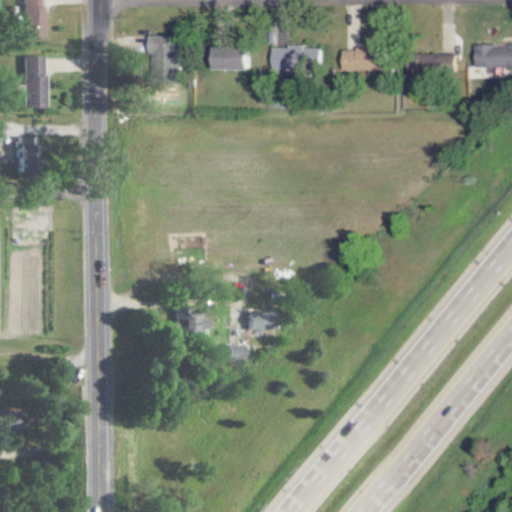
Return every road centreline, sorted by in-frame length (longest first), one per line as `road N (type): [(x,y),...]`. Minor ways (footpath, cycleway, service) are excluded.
road 1 (tertiary): [(100,0),(100,511)]
road 2 (motorway): [(511,250),(295,511)]
road 3 (motorway): [(366,511),(511,337)]
